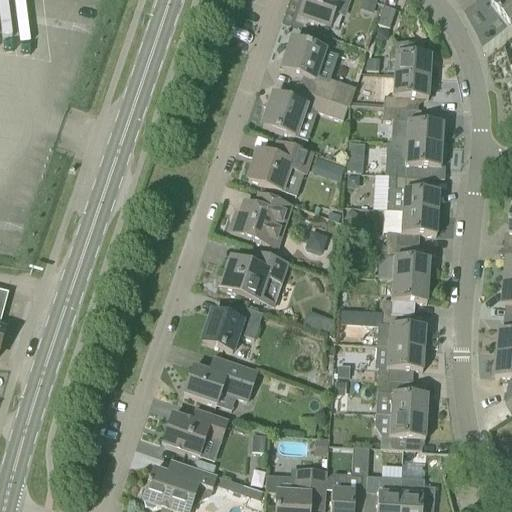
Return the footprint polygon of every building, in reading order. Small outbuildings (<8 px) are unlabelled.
[(306,0),(299,20),(328,30),(333,15),(343,18),(348,0),(306,0)] [(511,0),(497,0),(493,4),(499,12),(498,13),(501,17),(502,16),(510,26),(511,24),(511,0)] [(383,11),(380,19),(377,28),(389,32),(395,15),(383,11)] [(324,54),(311,50),(291,43),(281,73),(314,84),(324,54)] [(430,59),(418,58),(418,48),(395,47),(393,79),(429,81),(430,59)] [(384,100),(383,113),(415,114),(416,103),(428,103),(429,81),(393,79),(392,101),(384,100)] [(318,84),(313,99),(348,111),(353,96),(318,84)] [(313,99),(308,114),(342,125),(347,111),(348,111),(313,99)] [(294,141),(305,111),(272,100),(262,130),(294,141)] [(391,125),(390,147),(441,150),(442,128),(419,126),(420,115),(415,114),(383,113),(382,125),(391,125)] [(288,172),(304,178),(311,157),(278,146),(273,160),(258,155),(248,184),(280,195),(288,172)] [(441,150),(390,147),(386,147),(384,180),(388,180),(388,181),(427,183),(428,172),(440,172),(441,150)] [(385,215),(401,216),(437,218),(438,196),(426,195),(427,183),(388,181),(385,215)] [(255,212),(244,208),(240,220),(236,219),(230,237),(275,252),(289,209),(260,199),(255,212)] [(436,240),(437,218),(401,216),(400,238),(386,237),(386,249),(418,251),(419,239),(436,240)] [(393,262),(392,284),(427,285),(429,263),(418,263),(418,251),(386,249),(385,261),(393,262)] [(272,311),(287,267),(255,256),(250,269),(230,262),(219,293),(272,311)] [(426,308),(427,285),(392,284),(391,306),(382,305),(381,317),(413,319),(414,307),(426,308)] [(511,286),(505,286),(503,310),(511,310),(511,286)] [(231,356),(237,338),(253,344),(262,318),(234,308),(229,322),(212,316),(201,346),(231,356)] [(375,350),(388,351),(423,353),(425,331),(413,330),(413,319),(381,317),(381,328),(377,328),(375,350)] [(511,335),(500,334),(498,358),(511,359),(511,335)] [(422,375),(423,353),(388,351),(375,350),(374,373),(378,373),(377,385),(412,387),(413,375),(422,375)] [(511,359),(498,358),(495,382),(511,383),(511,359)] [(257,375),(219,362),(214,378),(193,370),(183,399),(216,410),(220,397),(246,406),(257,375)] [(391,398),(390,420),(426,422),(427,399),(411,399),(412,387),(377,385),(376,397),(391,398)] [(219,447),(221,442),(227,424),(195,413),(191,425),(172,418),(167,435),(169,436),(164,450),(198,461),(204,442),(219,447)] [(424,444),(426,422),(390,420),(389,441),(380,441),(380,453),(390,454),(414,455),(414,443),(424,444)] [(330,511),(364,511),(366,498),(367,481),(369,453),(353,452),(351,479),(347,479),(346,495),(331,494),(330,511)] [(208,500),(210,494),(212,495),(214,488),(217,480),(172,465),(167,478),(153,474),(149,487),(147,487),(147,489),(147,490),(142,493),(140,499),(143,504),(143,505),(146,511),(150,511),(152,511),(157,510),(164,511),(189,511),(192,503),(198,505),(208,500)] [(324,511),(326,476),(294,474),(293,498),(276,497),(275,511),(324,511)] [(261,495),(217,480),(214,488),(259,503),(261,495)] [(398,511),(400,498),(400,483),(367,481),(366,498),(364,511),(398,511)] [(400,498),(398,511),(433,511),(434,502),(434,492),(422,491),(422,500),(400,498)]
